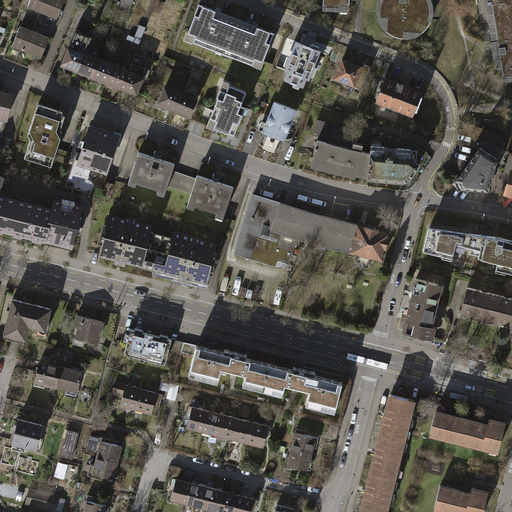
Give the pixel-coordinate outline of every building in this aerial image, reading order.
[(64,0),(30,0),(28,7),(57,18),(64,0)] [(133,0),(123,0),(120,9),(129,13),(133,0)] [(394,35),(402,37),(402,30),(419,31),(422,28),(425,24),(428,19),(425,19),(428,14),(428,9),(428,5),(426,0),(379,0),(379,3),(378,10),(379,17),(385,16),(385,30),(389,33),(394,35)] [(511,0),(490,0),(493,18),(511,14),(511,0)] [(220,53),(234,18),(197,4),(186,32),(194,35),(191,42),(220,53)] [(497,44),(502,74),(511,72),(511,14),(493,18),(497,44)] [(271,33),(234,18),(220,53),(250,64),(252,57),(260,61),(271,33)] [(49,38),(20,26),(12,46),(41,58),(49,38)] [(91,39),(76,33),(62,67),(77,73),(85,54),(91,39)] [(317,49),(298,42),(285,77),(304,84),(317,49)] [(99,60),(85,54),(77,73),(92,79),(99,60)] [(358,66),(340,59),(333,78),(360,89),(369,66),(360,63),(358,66)] [(114,66),(99,60),(92,79),(106,85),(114,66)] [(132,64),(129,72),(121,90),(136,96),(143,77),(147,78),(150,71),(132,64)] [(129,72),(114,66),(106,85),(121,90),(129,72)] [(419,92),(383,78),(374,101),(410,115),(419,92)] [(213,131),(214,129),(229,135),(229,134),(234,135),(238,125),(239,126),(245,113),(246,109),(241,107),(247,93),(230,86),(230,85),(224,82),(217,98),(219,98),(206,128),(213,131)] [(198,102),(164,89),(157,108),(176,115),(190,121),(198,102)] [(14,96),(0,92),(0,118),(7,120),(14,96)] [(294,109),(273,101),(261,131),(269,134),(268,136),(266,135),(261,146),(271,150),(276,139),(273,138),(274,136),(282,139),(294,109)] [(63,113),(38,105),(28,137),(30,142),(25,160),(52,168),(63,136),(61,133),(66,117),(62,116),(63,113)] [(318,119),(315,135),(330,138),(333,122),(318,119)] [(494,143),(508,152),(511,138),(461,123),(459,133),(472,137),(472,139),(476,139),(481,139),(492,147),(494,143)] [(121,138),(91,128),(82,157),(79,166),(92,171),(108,176),(121,138)] [(325,142),(315,139),(309,166),(354,177),(354,175),(366,178),(400,182),(408,178),(417,164),(408,157),(368,153),(359,150),(358,154),(324,145),(325,142)] [(481,139),(476,139),(475,147),(479,148),(480,147),(497,159),(494,168),(502,170),(508,152),(494,143),(492,147),(481,139)] [(497,159),(480,147),(479,148),(458,179),(462,188),(488,191),(494,168),(497,159)] [(0,232),(75,251),(86,206),(57,199),(54,209),(2,196),(13,152),(0,148),(0,232)] [(137,152),(127,180),(163,192),(165,186),(170,170),(172,163),(157,159),(154,157),(151,156),(137,152)] [(79,166),(82,157),(77,155),(68,186),(92,193),(94,186),(90,177),(92,171),(79,166)] [(511,194),(511,165),(509,165),(502,191),(511,194)] [(194,178),(170,170),(165,186),(189,193),(194,178)] [(189,193),(186,203),(222,215),(231,186),(216,181),(195,174),(194,178),(189,193)] [(310,240),(318,214),(253,195),(236,252),(241,253),(237,266),(285,280),(298,237),(310,240)] [(109,211),(98,253),(205,282),(217,239),(109,211)] [(318,214),(310,240),(351,251),(361,254),(358,264),(370,267),(373,257),(383,259),(390,233),(359,224),(318,214)] [(511,240),(481,234),(425,226),(419,250),(450,257),(454,243),(478,249),(476,257),(496,262),(494,268),(511,273),(511,240)] [(442,284),(414,278),(402,332),(409,334),(433,339),(438,315),(435,314),(442,284)] [(490,321),(496,295),(464,287),(458,313),(490,321)] [(511,326),(511,299),(496,295),(490,321),(511,326)] [(48,308),(10,298),(1,334),(24,339),(27,326),(45,330),(47,322),(45,322),(48,308)] [(77,315),(72,337),(95,343),(101,321),(77,315)] [(169,339),(128,328),(122,351),(163,362),(169,339)] [(176,365),(182,342),(169,339),(163,362),(176,365)] [(340,381),(194,345),(186,375),(215,382),(219,367),(243,374),(240,385),(280,394),(282,383),(307,389),(303,404),(332,411),(340,381)] [(79,371),(38,361),(33,379),(75,390),(79,371)] [(160,394),(113,382),(111,391),(121,394),(118,405),(155,414),(160,394)] [(400,397),(389,394),(384,414),(374,452),(365,489),(359,511),(364,511),(382,511),(411,399),(400,397)] [(268,426),(187,406),(185,415),(187,415),(184,427),(261,446),(263,434),(266,435),(268,426)] [(486,423),(433,410),(428,433),(496,450),(503,422),(488,418),(486,423)] [(13,441),(11,447),(21,450),(23,445),(34,448),(41,421),(17,414),(9,441),(13,441)] [(67,429),(60,455),(72,458),(78,432),(67,429)] [(316,437),(293,432),(285,464),(308,470),(316,437)] [(112,440),(102,437),(101,439),(100,439),(93,466),(89,465),(87,475),(98,478),(99,474),(113,478),(122,444),(114,442),(112,441),(112,440)] [(56,476),(66,479),(70,464),(60,461),(56,476)] [(254,499),(171,478),(169,487),(172,488),(169,499),(221,511),(247,511),(249,506),(252,507),(254,499)] [(465,491),(440,485),(434,511),(483,511),(489,492),(473,488),(471,493),(465,491)] [(27,488),(24,504),(53,511),(57,496),(27,488)] [(102,511),(104,505),(84,499),(80,511),(102,511)]
